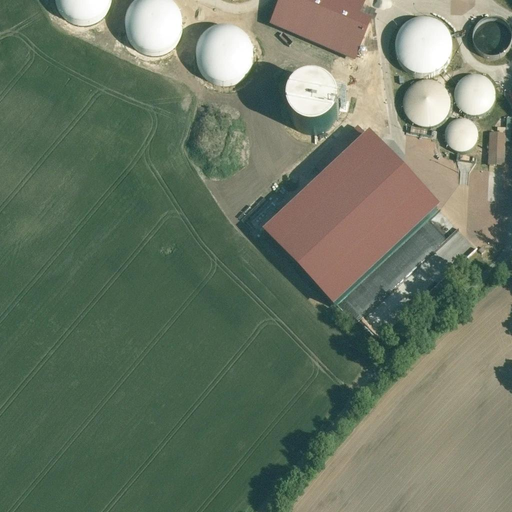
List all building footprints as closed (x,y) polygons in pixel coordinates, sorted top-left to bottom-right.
[(509,44),(511,36),(509,29),(505,23),(498,19),(491,18),(483,19),(477,24),(473,30),(472,37),(474,45),(478,51),(484,55),(492,56),(499,55),(505,50),(509,44)] [(451,60),(453,49),(451,38),(444,29),(435,23),(424,22),(413,24),(404,30),(398,40),(396,51),(399,61),(405,70),(415,76),(426,78),(436,76),(445,70),(451,60)] [(495,106),(497,99),(495,91),(490,84),(484,80),(476,79),(468,81),(462,85),(457,92),(456,100),(458,107),(462,114),(469,118),(477,119),(485,118),(491,113),(495,106)] [(449,113),(450,104),(448,96),(443,89),(436,84),(427,82),(419,84),(412,89),(407,97),(405,105),(407,114),(412,121),(420,126),(428,127),(437,125),(444,120),(449,113)] [(478,143),(479,137),(478,131),(474,126),(469,122),(462,121),(456,123),(451,126),(448,132),(447,138),(448,144),(452,149),(457,153),(463,154),(469,152),(475,149),(478,143)] [(510,134),(492,133),(490,165),(508,166),(510,134)] [(315,257),(338,236),(321,217),(307,229),(314,237),(305,246),(315,257)] [(455,236),(466,249),(470,245),(460,232),(455,236)]
